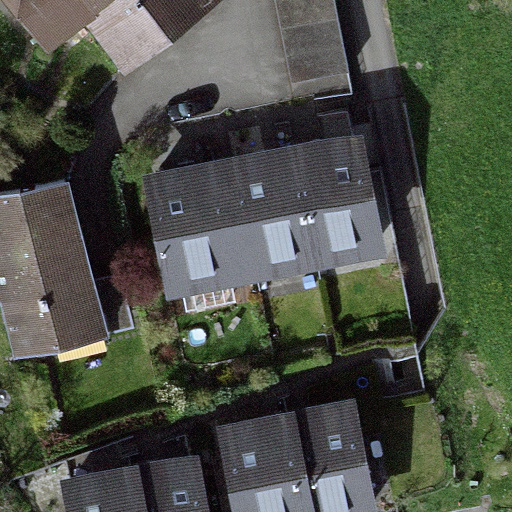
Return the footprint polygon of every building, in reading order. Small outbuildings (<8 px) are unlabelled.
[(18,0),(52,40),(100,0),(104,0),(144,49),(203,0),(18,0)] [(332,0),(275,0),(293,82),(348,71),(332,0)] [(146,178),(163,281),(382,244),(364,141),(324,148),(264,158),(189,171),(146,178)] [(107,333),(67,176),(0,193),(0,234),(30,352),(107,333)] [(228,434),(243,511),(352,511),(370,508),(350,409),(320,415),(260,427),(228,434)] [(206,511),(195,457),(160,464),(106,474),(67,482),(73,511),(206,511)]
